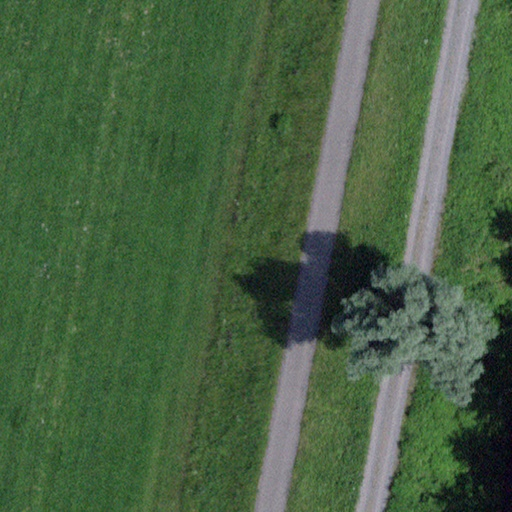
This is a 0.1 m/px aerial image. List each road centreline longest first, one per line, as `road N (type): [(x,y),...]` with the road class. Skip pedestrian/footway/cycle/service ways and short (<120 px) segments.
road 1 (track): [(374,0),(280,511)]
road 2 (track): [(388,511),(481,0)]
